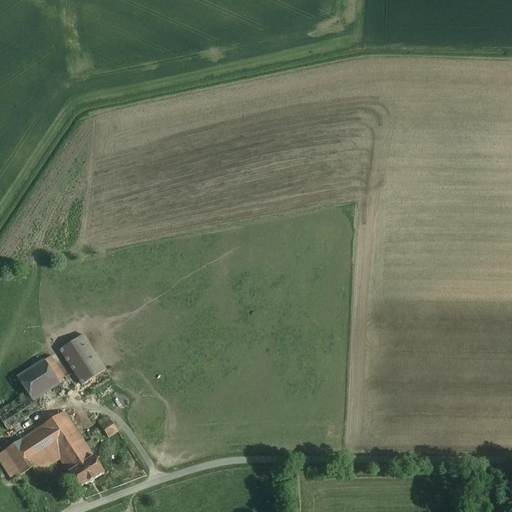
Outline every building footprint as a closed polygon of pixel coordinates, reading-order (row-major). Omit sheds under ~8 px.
[(80,384),(103,369),(80,333),(57,349),(80,384)] [(11,377),(22,395),(0,407),(0,424),(3,430),(35,411),(29,402),(58,385),(56,381),(62,377),(49,355),(11,377)] [(94,458),(64,413),(40,429),(56,453),(60,460),(69,474),(94,458)] [(56,453),(40,429),(24,439),(40,463),(56,453)] [(33,468),(40,463),(24,439),(3,452),(19,476),(33,468)] [(89,449),(94,445),(90,439),(85,443),(89,449)] [(19,476),(3,452),(0,454),(0,462),(12,481),(19,476)] [(60,460),(56,453),(40,463),(33,468),(37,475),(53,465),(60,460)] [(94,458),(69,474),(79,489),(103,473),(94,458)]
